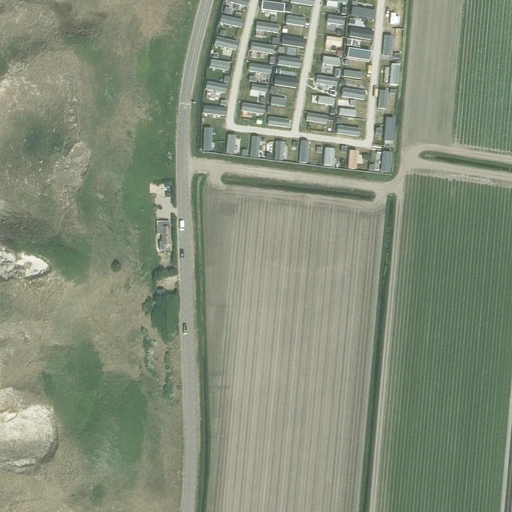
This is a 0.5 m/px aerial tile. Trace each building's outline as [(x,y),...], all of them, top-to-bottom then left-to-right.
[(349,15),(372,18),(373,10),(350,7),(349,15)] [(218,22),(240,28),(242,21),(220,15),(218,22)] [(253,30),(276,33),(277,25),(254,21),(253,30)] [(348,36),(370,39),(371,31),(349,27),(348,36)] [(386,47),(385,59),(399,60),(402,28),(391,27),(388,27),(387,31),(387,39),(388,39),(387,47),(386,47)] [(280,46),(303,49),(304,40),(281,37),(280,46)] [(212,46),(235,52),(237,43),(214,38),(212,46)] [(345,57),(368,60),(369,52),(346,49),(345,57)] [(276,66),(298,69),(299,60),(277,57),(276,66)] [(246,71),(268,74),(270,66),(247,63),(246,71)] [(390,64),(387,85),(396,86),(398,65),(390,64)] [(313,84),(334,87),(335,79),(315,75),(313,84)] [(273,84),(296,87),(297,79),(274,76),(273,84)] [(204,91),(226,94),(227,86),(205,83),(204,91)] [(340,97),(362,100),(363,92),(341,89),(340,97)] [(240,112),(262,115),(263,107),(241,104),(240,112)] [(203,114),(225,117),(226,109),(204,106),(203,114)] [(305,121),(325,123),(326,115),(306,113),(305,121)] [(266,126),(286,128),(287,120),(267,117),(266,126)] [(384,118),(382,139),(390,140),(393,119),(384,118)] [(335,135),(357,138),(358,129),(336,126),(335,135)] [(204,128),(203,151),(211,152),(212,129),(204,128)] [(227,135),(226,154),(233,155),(235,136),(227,135)] [(275,142),(273,161),(281,162),(282,143),(275,142)] [(324,148),(322,166),(330,167),(332,149),(324,148)] [(381,152),(379,173),(387,174),(390,153),(381,152)] [(168,221),(155,221),(156,234),(161,234),(161,242),(158,242),(158,250),(163,250),(163,246),(169,245),(169,228),(168,224),(168,221)]
